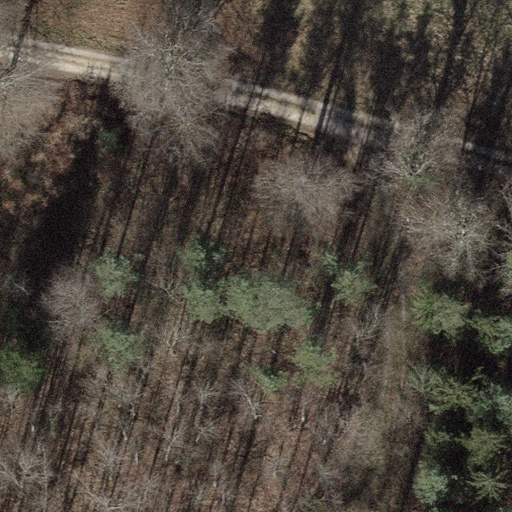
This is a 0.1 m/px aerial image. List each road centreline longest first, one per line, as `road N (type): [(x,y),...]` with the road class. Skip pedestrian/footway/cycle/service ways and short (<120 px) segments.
road 1 (track): [(357,511),(405,398),(373,100)]
road 2 (track): [(373,100),(0,30)]
road 3 (track): [(511,159),(373,100)]
